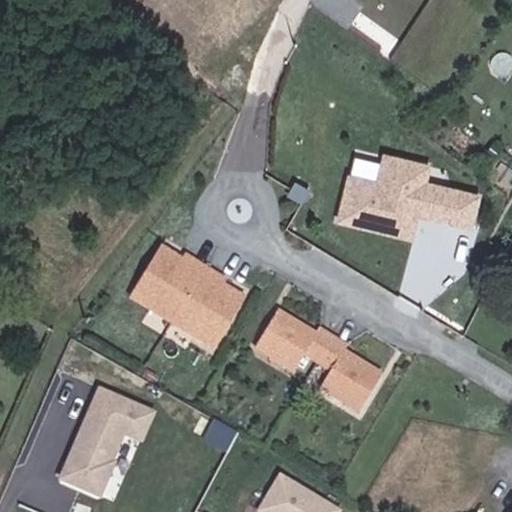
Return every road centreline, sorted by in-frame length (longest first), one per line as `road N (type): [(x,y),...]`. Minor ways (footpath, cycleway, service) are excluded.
road 1 (unclassified): [(255,242),(511,388)]
road 2 (unclassified): [(255,242),(278,218),(277,199),(263,182),(227,184),(217,195),(215,220)]
